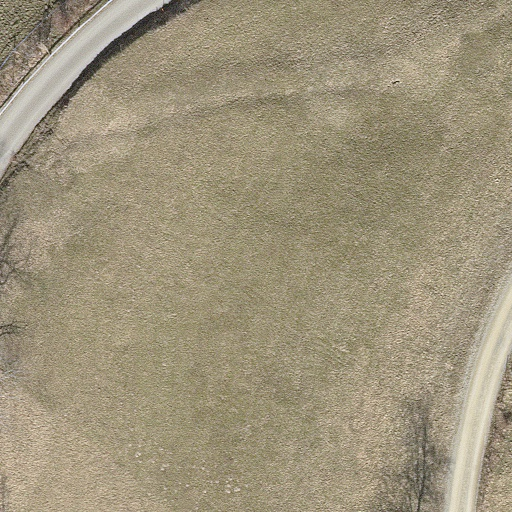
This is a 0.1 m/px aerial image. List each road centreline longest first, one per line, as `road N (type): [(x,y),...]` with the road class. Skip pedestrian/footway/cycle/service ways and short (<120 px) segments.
road 1 (track): [(511,297),(473,390),(454,511)]
road 2 (track): [(141,0),(36,86),(0,138)]
